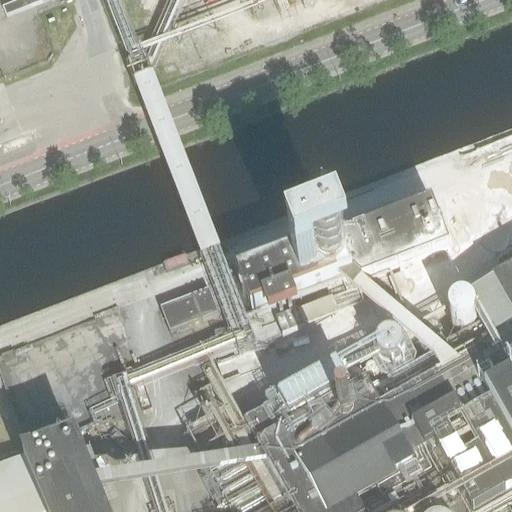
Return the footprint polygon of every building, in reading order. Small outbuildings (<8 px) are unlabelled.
[(3,10),(7,19),(53,1),(53,0),(27,0),(3,10)] [(239,325),(266,315),(271,329),(300,318),(299,315),(365,287),(450,253),(433,209),(225,287),(239,325)] [(511,278),(493,289),(494,291),(471,304),(496,348),(511,338),(511,376),(491,388),(470,354),(466,357),(463,352),(452,331),(445,319),(410,338),(437,386),(382,417),(367,391),(258,454),(290,511),(360,511),(417,478),(413,471),(427,464),(435,459),(464,511),(499,511),(506,509),(507,510),(511,506),(511,278)] [(171,336),(219,318),(209,294),(162,313),(171,336)] [(451,327),(452,331),(454,334),(458,337),(462,338),(466,338),(470,337),(472,336),(475,333),(477,329),(478,325),(477,320),(475,317),(472,314),(468,312),(464,311),(460,312),(456,314),(453,317),(451,320),(451,323),(451,327)] [(110,511),(81,441),(29,463),(49,511),(110,511)] [(47,511),(27,464),(0,475),(0,511),(47,511)]
